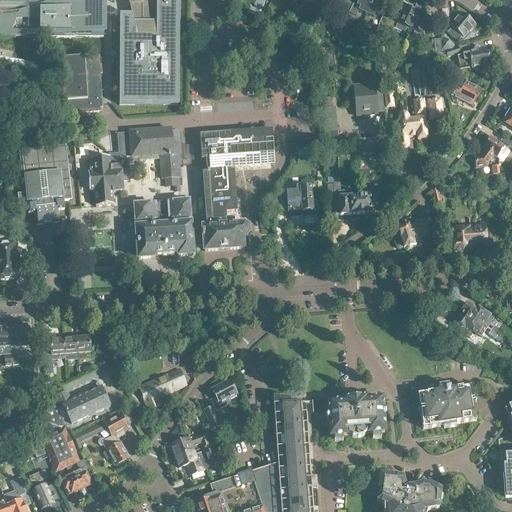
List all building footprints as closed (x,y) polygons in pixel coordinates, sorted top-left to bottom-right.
[(0,5),(0,38),(103,39),(104,6),(93,6),(93,1),(96,1),(48,0),(48,1),(51,1),(51,5),(0,5)] [(132,0),(132,17),(120,17),(119,106),(179,106),(179,0),(132,0)] [(333,18),(339,21),(347,3),(342,0),(340,0),(337,8),(335,12),(333,18)] [(339,21),(345,23),(347,18),(349,14),(356,17),(358,12),(365,16),(373,0),(359,0),(356,6),(353,5),(347,3),(339,21)] [(373,0),(365,16),(373,19),(375,15),(379,17),(386,0),(373,0)] [(407,29),(410,31),(420,10),(414,8),(412,11),(405,8),(396,28),(405,33),(407,29)] [(412,36),(422,41),(432,20),(424,17),(426,13),(420,10),(410,31),(414,32),(412,36)] [(450,30),(447,34),(458,43),(461,39),(463,41),(475,27),(461,14),(449,29),(450,30)] [(376,30),(382,33),(388,20),(382,17),(376,30)] [(382,33),(388,36),(394,23),(388,20),(382,33)] [(382,33),(379,39),(385,42),(388,36),(382,33)] [(442,58),(440,40),(433,40),(435,58),(442,58)] [(460,70),(471,68),(472,69),(473,69),(476,71),(477,71),(479,68),(489,66),(486,49),(482,50),(477,46),(473,51),(471,52),(471,54),(463,55),(463,56),(457,57),(460,70)] [(458,48),(445,53),(448,59),(460,54),(458,48)] [(47,67),(0,57),(0,73),(44,81),(47,67)] [(59,60),(62,103),(64,116),(100,113),(100,109),(103,109),(102,101),(99,57),(59,60)] [(382,76),(383,86),(390,85),(389,75),(382,76)] [(457,81),(453,81),(454,83),(454,88),(455,89),(455,88),(476,99),(480,91),(466,83),(466,79),(460,79),(458,82),(457,81)] [(352,86),(356,119),(378,116),(377,114),(383,114),(381,86),(375,86),(375,84),(352,86)] [(308,111),(306,87),(296,87),(298,111),(308,111)] [(451,96),(451,100),(456,102),(457,99),(472,107),(476,99),(455,88),(455,89),(451,96)] [(384,95),(385,109),(395,108),(393,94),(384,95)] [(416,142),(428,140),(427,132),(429,132),(428,124),(426,124),(425,120),(429,119),(429,122),(444,120),(441,99),(426,101),(427,104),(425,104),(424,100),(412,101),(415,118),(409,119),(409,117),(406,114),(402,112),(399,115),(397,118),(399,127),(394,128),(397,145),(397,147),(399,149),(400,150),(403,151),(405,151),(406,150),(408,148),(410,146),(410,144),(409,140),(416,139),(416,142)] [(511,129),(511,107),(501,123),(511,129)] [(321,110),(317,110),(321,152),(339,150),(335,108),(321,110)] [(203,239),(204,253),(243,250),(243,238),(245,238),(248,234),(248,228),(244,225),(230,226),(230,223),(234,222),(234,217),(230,217),(229,213),(236,213),(234,173),(232,173),(231,159),(274,156),(272,131),(200,137),(201,161),(202,161),(207,217),(199,218),(200,230),(203,229),(203,235),(201,235),(202,239),(203,239)] [(108,161),(86,162),(88,197),(93,196),(94,212),(112,211),(111,200),(121,199),(121,187),(127,187),(125,165),(160,162),(163,192),(173,191),(173,195),(180,195),(180,158),(181,158),(179,133),(116,138),(118,157),(108,158),(108,161)] [(510,147),(511,149),(511,142),(503,137),(500,142),(509,148),(510,147)] [(485,150),(494,157),(496,159),(501,153),(503,155),(507,151),(491,139),(483,149),(485,150)] [(363,215),(363,217),(366,219),(369,219),(371,217),(371,215),(374,215),(374,209),(378,209),(377,198),(384,197),(384,191),(375,192),(375,195),(369,196),(368,184),(370,184),(368,156),(381,155),(380,142),(354,144),(358,185),(361,185),(362,194),(359,194),(361,216),(363,215)] [(64,202),(72,201),(67,147),(22,151),(26,194),(18,195),(19,207),(27,206),(28,215),(35,214),(37,227),(43,226),(43,228),(53,227),(53,225),(59,224),(58,211),(65,211),(64,202)] [(479,157),(475,158),(476,172),(479,172),(478,168),(487,167),(494,157),(485,150),(479,157)] [(492,175),(500,175),(499,169),(499,166),(491,167),(492,175)] [(336,199),(334,184),(326,185),(327,200),(336,199)] [(292,219),(298,218),(300,216),(300,213),(318,211),(317,203),(316,201),(312,201),(311,190),(303,190),(302,187),(298,187),(298,188),(296,188),(296,191),(288,191),(290,217),(292,219)] [(434,203),(442,202),(438,187),(431,193),(434,203)] [(341,217),(361,216),(359,194),(357,194),(357,197),(349,197),(348,192),(338,193),(338,199),(339,198),(340,208),(334,209),(335,217),(341,216),(341,217)] [(180,203),(134,207),(136,224),(139,224),(139,229),(136,229),(138,261),(153,259),(153,257),(178,255),(178,258),(193,257),(190,226),(188,226),(187,221),(190,221),(189,203),(189,198),(180,199),(180,203)] [(394,244),(396,249),(399,251),(416,246),(415,241),(431,236),(429,231),(438,228),(435,218),(413,225),(411,219),(400,222),(401,228),(398,230),(401,239),(396,241),(394,244)] [(461,253),(461,255),(466,254),(466,252),(472,252),(472,249),(487,248),(485,223),(482,224),(482,226),(470,227),(469,228),(446,230),(447,241),(453,240),(454,253),(461,253)] [(15,272),(19,272),(20,270),(20,267),(19,267),(19,260),(19,259),(19,256),(18,255),(14,255),(13,244),(0,245),(0,237),(4,237),(4,229),(0,229),(0,280),(16,280),(15,272)] [(463,311),(462,313),(465,315),(465,314),(487,329),(494,319),(484,313),(478,309),(476,312),(467,305),(466,307),(464,306),(462,309),(463,311)] [(457,325),(454,329),(467,338),(471,333),(472,331),(481,337),(487,329),(465,314),(465,315),(463,317),(462,316),(456,325),(457,325)] [(202,342),(200,321),(188,322),(190,344),(202,342)] [(178,345),(190,344),(188,322),(176,323),(178,345)] [(166,346),(178,346),(176,324),(164,325),(166,346)] [(17,330),(10,331),(11,349),(30,348),(29,330),(28,330),(28,326),(26,325),(23,325),(21,327),(21,329),(17,329),(17,330)] [(154,347),(166,346),(164,325),(152,326),(154,347)] [(129,347),(141,347),(140,326),(128,327),(129,347)] [(142,348),(154,347),(152,326),(140,327),(142,348)] [(117,348),(129,347),(128,327),(116,327),(117,348)] [(494,327),(491,331),(498,336),(501,332),(494,327)] [(0,356),(5,357),(5,367),(7,367),(12,367),(11,349),(10,331),(3,331),(3,330),(0,330),(0,356)] [(491,331),(488,336),(495,340),(500,344),(503,340),(498,336),(491,331)] [(76,339),(78,355),(91,354),(90,338),(76,339)] [(70,340),(63,340),(65,356),(64,356),(65,360),(65,362),(78,361),(78,357),(77,355),(78,355),(76,339),(70,340)] [(51,352),(44,353),(46,376),(53,375),(52,361),(65,360),(64,356),(65,356),(63,340),(50,341),(51,352)] [(194,365),(193,351),(178,353),(179,366),(194,365)] [(180,370),(139,388),(149,412),(162,407),(158,399),(187,387),(180,370)] [(213,391),(217,398),(212,401),(217,411),(230,404),(228,400),(237,396),(229,382),(213,391)] [(438,394),(418,397),(423,431),(443,428),(443,430),(456,429),(456,426),(476,423),(475,412),(473,398),(473,397),(473,395),(472,389),(451,392),(450,389),(449,389),(448,386),(438,388),(439,390),(437,390),(438,394)] [(49,408),(44,423),(51,425),(59,428),(63,427),(64,420),(69,418),(72,425),(110,407),(102,388),(72,402),(67,391),(61,394),(51,399),(49,395),(48,396),(49,408)] [(59,389),(48,394),(49,395),(51,399),(61,394),(59,389)] [(280,398),(273,398),(275,426),(277,465),(280,511),(304,511),(312,510),(311,491),(317,490),(316,479),(310,479),(306,424),(304,403),(291,404),(290,400),(286,399),(280,398)] [(328,415),(326,415),(326,422),(329,422),(329,425),(329,427),(330,433),(330,437),(334,437),(334,443),(343,442),(342,436),(343,436),(348,436),(348,437),(350,437),(352,438),(353,438),(355,438),(356,438),(358,437),(360,437),(361,437),(363,436),(364,435),(366,435),(372,434),(372,440),(381,439),(381,434),(384,434),(383,419),(385,418),(385,412),(382,412),(382,400),(366,401),(366,398),(360,398),(358,399),(358,398),(351,398),(351,399),(349,399),(343,400),(343,401),(343,402),(328,403),(328,411),(328,412),(328,415)] [(220,427),(212,408),(204,412),(212,430),(220,427)] [(103,423),(74,437),(77,444),(107,430),(111,438),(110,439),(105,442),(104,440),(102,440),(100,440),(98,442),(98,443),(98,446),(100,447),(102,447),(103,447),(106,452),(106,453),(104,454),(107,461),(111,459),(112,461),(111,463),(112,465),(114,466),(115,467),(129,459),(118,439),(125,436),(123,433),(128,430),(120,415),(104,423),(103,423)] [(41,440),(56,473),(80,462),(66,431),(62,430),(41,440)] [(171,446),(175,457),(193,451),(192,448),(200,445),(203,453),(204,453),(211,450),(206,434),(198,437),(190,441),(189,439),(171,446)] [(39,440),(30,444),(38,463),(47,459),(39,440)] [(218,461),(217,461),(214,451),(214,450),(204,453),(203,453),(195,456),(193,451),(175,457),(179,469),(188,466),(191,476),(205,471),(204,468),(211,466),(210,464),(218,461)] [(505,466),(503,466),(504,477),(505,499),(511,498),(511,455),(504,456),(505,456),(505,466)] [(19,473),(14,462),(3,467),(7,478),(19,473)] [(205,502),(196,505),(197,511),(280,511),(277,465),(236,478),(232,479),(210,486),(213,496),(204,499),(205,501),(205,502)] [(83,468),(72,473),(80,491),(91,486),(83,468)] [(29,478),(32,486),(35,485),(37,489),(33,491),(41,511),(55,505),(54,502),(57,501),(55,496),(52,497),(50,493),(54,492),(51,486),(48,488),(47,485),(44,486),(42,482),(48,479),(44,471),(29,478)] [(65,477),(61,479),(68,496),(80,491),(72,473),(69,475),(65,476),(65,477)] [(380,476),(376,503),(383,506),(383,511),(429,511),(439,510),(441,492),(431,487),(422,486),(415,488),(411,490),(408,489),(405,488),(403,480),(401,479),(400,479),(398,479),(393,478),(380,476)] [(15,492),(4,496),(6,502),(5,502),(7,507),(7,506),(9,511),(26,511),(24,508),(30,506),(20,479),(11,483),(15,492)] [(0,511),(9,511),(7,506),(7,507),(5,501),(0,503),(0,511)]
